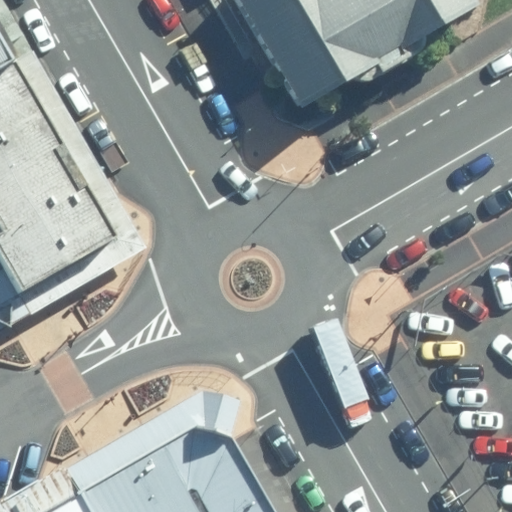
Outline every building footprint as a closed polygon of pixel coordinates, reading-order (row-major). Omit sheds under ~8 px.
[(231,0),(297,111),(493,2),(491,0),(231,0)] [(109,241),(8,67),(0,72),(0,200),(15,228),(0,236),(0,253),(21,290),(109,241)] [(0,274),(0,302),(12,296),(0,274)] [(209,390),(75,466),(85,491),(96,511),(282,511),(238,434),(247,402),(229,392),(209,390)] [(96,511),(85,491),(51,511),(96,511)]
